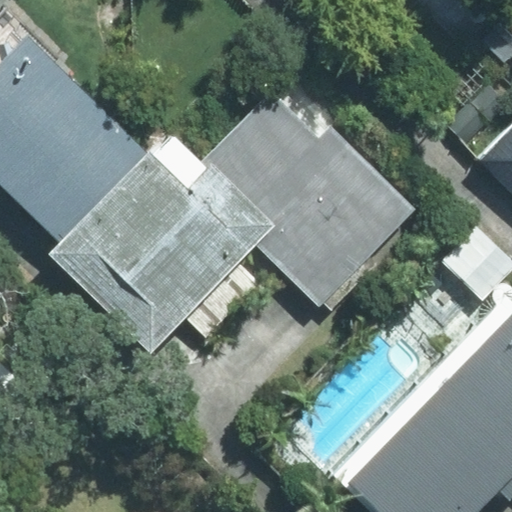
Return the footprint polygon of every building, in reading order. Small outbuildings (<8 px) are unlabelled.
[(511,0),(508,0),(480,30),(511,63),(511,0)] [(16,37),(0,53),(0,166),(164,327),(250,241),(320,298),(405,212),(273,82),(170,187),(16,37)] [(511,121),(475,160),(511,197),(511,121)] [(511,299),(487,277),(312,469),(359,511),(466,511),(511,462),(511,299)] [(0,406),(27,379),(0,352),(0,406)]
